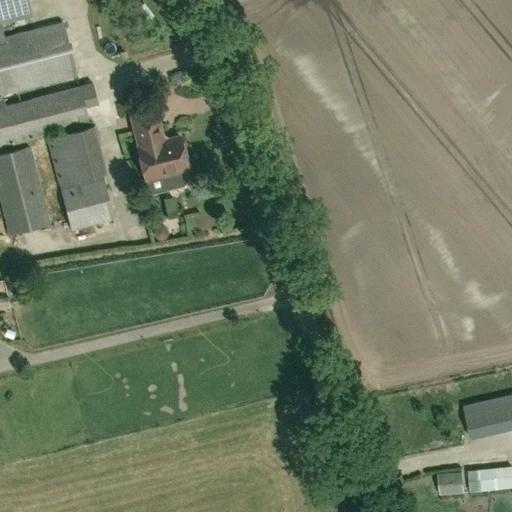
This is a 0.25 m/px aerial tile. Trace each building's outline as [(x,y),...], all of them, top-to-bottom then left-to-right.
[(0,0),(0,146),(52,132),(53,135),(46,137),(70,230),(113,219),(91,132),(94,131),(91,122),(88,123),(84,107),(98,104),(92,82),(78,85),(79,87),(5,106),(2,94),(76,75),(62,23),(4,38),(0,22),(0,21),(32,14),(28,0),(0,0)] [(163,141),(155,112),(130,118),(138,147),(136,148),(145,181),(163,176),(166,189),(182,186),(186,180),(183,171),(187,170),(185,161),(187,156),(185,147),(181,145),(179,137),(163,141)] [(0,196),(9,234),(49,224),(29,147),(0,154),(0,196)] [(152,223),(141,226),(147,247),(158,243),(152,223)] [(511,430),(511,394),(463,406),(471,440),(511,430)] [(470,492),(511,486),(511,464),(467,470),(470,492)] [(440,501),(452,500),(452,494),(463,493),(462,473),(439,475),(440,495),(439,495),(440,501)]
